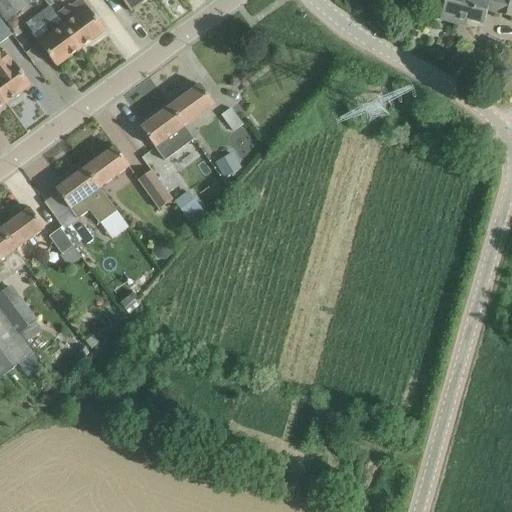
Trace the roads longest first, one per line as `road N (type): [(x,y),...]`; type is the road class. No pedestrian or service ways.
road 1 (unclassified): [(419,511),(511,166)]
road 2 (unclassified): [(0,170),(232,0)]
road 3 (unclassified): [(501,128),(316,0)]
